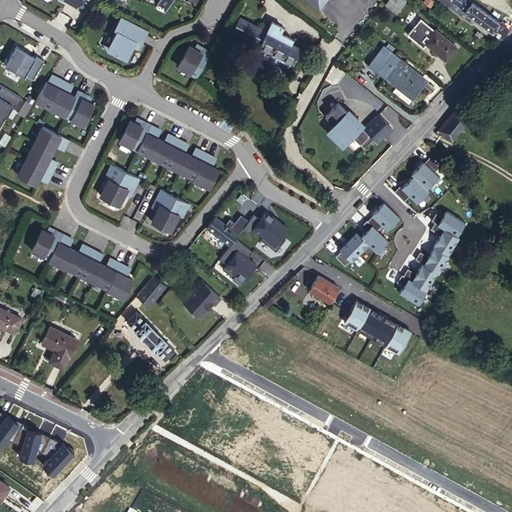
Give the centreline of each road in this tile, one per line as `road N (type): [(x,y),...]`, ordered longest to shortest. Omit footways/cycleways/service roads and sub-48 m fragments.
road 1 (residential): [(128,87),(77,185),(84,216),(146,248),(172,250),(250,157)]
road 2 (residential): [(500,511),(203,351)]
road 3 (unclassified): [(327,226),(511,39)]
road 4 (unclassified): [(203,351),(327,226)]
road 5 (residential): [(0,3),(128,87)]
road 6 (residential): [(221,0),(210,20),(169,36),(139,92)]
road 7 (residential): [(0,384),(115,445)]
road 8 (unclassified): [(115,445),(203,351)]
road 9 (residential): [(139,92),(250,157)]
